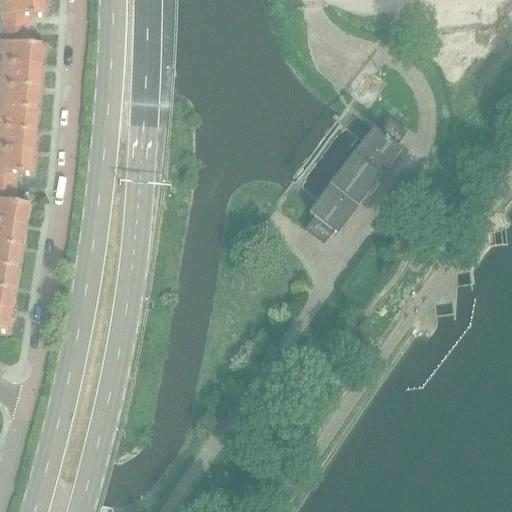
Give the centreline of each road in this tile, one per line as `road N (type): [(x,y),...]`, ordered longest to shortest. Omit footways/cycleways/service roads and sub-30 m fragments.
road 1 (primary): [(110,0),(87,271),(33,511)]
road 2 (primary): [(78,511),(128,275),(147,0)]
road 3 (residential): [(79,0),(64,193),(27,400)]
